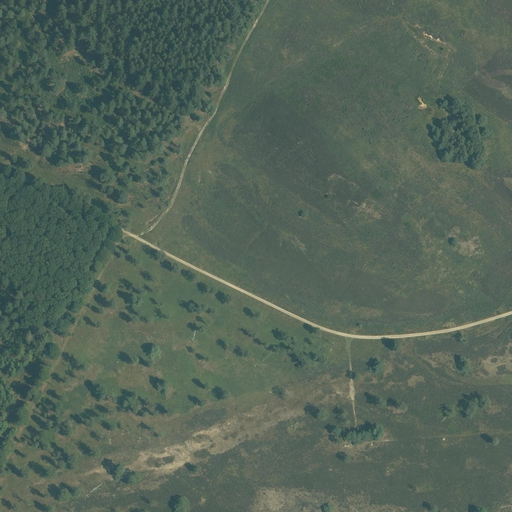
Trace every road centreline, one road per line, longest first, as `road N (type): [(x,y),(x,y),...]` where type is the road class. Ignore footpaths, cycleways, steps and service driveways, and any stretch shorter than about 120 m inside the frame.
road 1 (track): [(0,166),(332,332),(433,333),(511,313)]
road 2 (track): [(134,236),(168,207),(268,0)]
